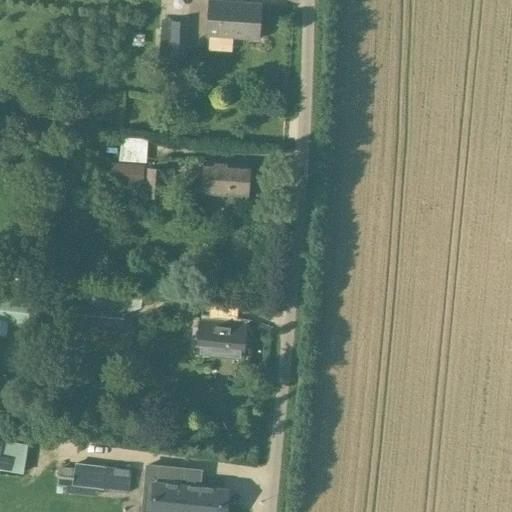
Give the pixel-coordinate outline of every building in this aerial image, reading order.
[(219,0),(209,0),(207,35),(259,39),(262,3),(219,0)] [(187,23),(171,22),(170,60),(186,61),(187,23)] [(204,161),(202,193),(248,197),(250,164),(204,161)] [(111,162),(110,184),(144,186),(145,164),(111,162)] [(165,168),(148,167),(147,167),(145,197),(164,199),(165,168)] [(75,180),(75,192),(87,193),(87,181),(75,180)] [(54,292),(7,287),(5,306),(28,309),(27,321),(43,323),(44,311),(52,312),(54,292)] [(124,331),(127,296),(92,293),(90,308),(66,306),(64,325),(124,331)] [(202,320),(199,355),(241,359),(245,325),(202,320)] [(0,469),(21,473),(26,443),(2,439),(0,451),(0,469)] [(199,487),(200,471),(147,465),(142,511),(226,511),(228,490),(199,487)] [(106,466),(106,467),(103,489),(129,492),(131,469),(106,466)] [(60,468),(58,484),(72,485),(74,470),(60,468)]
